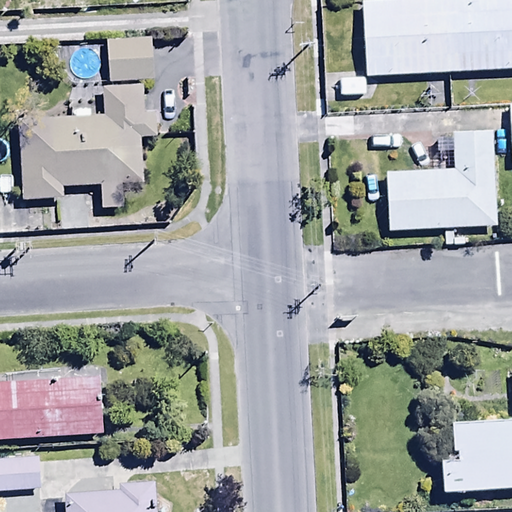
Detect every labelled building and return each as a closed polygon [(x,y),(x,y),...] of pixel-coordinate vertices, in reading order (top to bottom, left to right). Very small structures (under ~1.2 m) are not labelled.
[(511,0),(359,0),(363,61),(511,53),(511,0)] [(107,25),(109,63),(153,60),(151,22),(107,25)] [(103,119),(19,122),(23,203),(62,202),(62,190),(101,189),(102,211),(127,210),(126,190),(144,189),(142,140),(155,139),(154,114),(143,115),(142,87),(101,89),(103,119)] [(387,212),(496,210),(494,115),(452,116),(453,152),(386,153),(387,212)] [(0,420),(101,413),(97,353),(0,360),(0,420)] [(511,420),(451,425),(453,454),(457,454),(458,462),(440,463),(442,496),(511,491),(511,420)] [(0,437),(0,472),(30,472),(30,437),(0,437)] [(63,474),(65,511),(157,511),(154,469),(63,474)]
